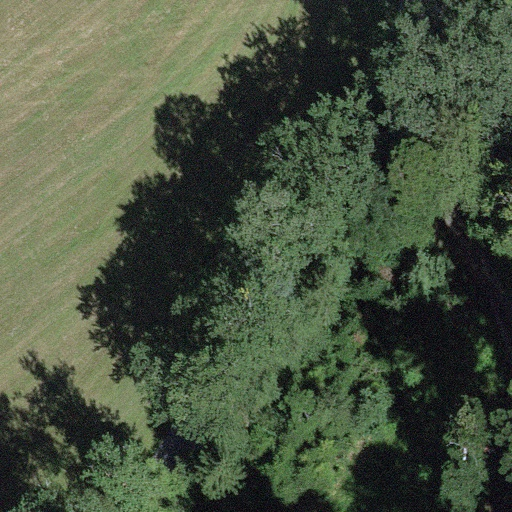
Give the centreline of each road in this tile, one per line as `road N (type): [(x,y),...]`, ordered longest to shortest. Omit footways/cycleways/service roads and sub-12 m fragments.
road 1 (residential): [(185,511),(307,312),(413,0)]
road 2 (track): [(119,511),(352,168)]
road 3 (track): [(511,306),(487,225),(396,47)]
